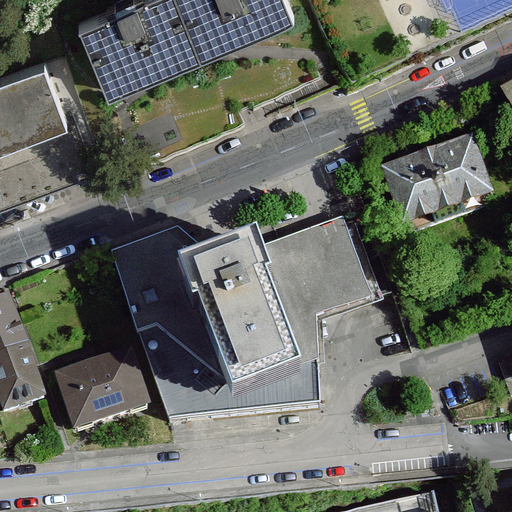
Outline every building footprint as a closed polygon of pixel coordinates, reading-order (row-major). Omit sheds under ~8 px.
[(108,0),(74,13),(103,93),(285,27),(275,0),(108,0)] [(0,86),(0,145),(66,119),(45,68),(0,86)] [(511,123),(511,84),(495,94),(511,123)] [(488,201),(469,139),(375,167),(393,229),(488,201)] [(315,326),(384,299),(358,233),(371,224),(367,207),(341,219),(245,253),(286,381),(315,367),(315,326)] [(286,381),(245,253),(175,275),(215,403),(286,381)] [(8,295),(0,297),(0,355),(27,345),(8,295)] [(0,417),(47,400),(27,345),(0,355),(0,417)] [(145,413),(126,351),(54,372),(72,435),(145,413)] [(505,511),(511,511),(511,491),(502,494),(505,511)] [(437,511),(435,502),(393,511),(437,511)]
